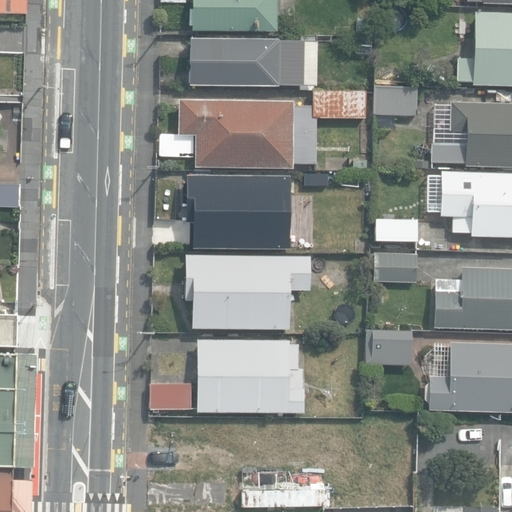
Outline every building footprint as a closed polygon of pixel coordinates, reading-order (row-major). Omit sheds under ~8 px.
[(0,0),(0,14),(26,15),(26,0),(0,0)] [(191,30),(276,31),(276,0),(160,0),(161,1),(192,2),(192,9),(188,9),(188,26),(191,26),(191,30)] [(511,14),(474,14),(473,59),(457,59),(456,82),(472,82),(472,86),(511,86),(511,14)] [(357,19),(357,36),(374,36),(374,19),(357,19)] [(189,87),(279,87),(279,84),(287,84),(287,43),(279,43),(279,39),(189,39),(189,87)] [(353,56),(373,56),(373,39),(354,39),(353,56)] [(374,87),(398,87),(399,65),(375,64),(374,87)] [(373,130),(388,130),(389,117),(416,117),(417,89),(374,88),(373,130)] [(312,116),(364,117),(365,91),(313,90),(312,116)] [(291,99),(177,100),(178,133),(159,133),(159,156),(195,156),(195,167),(291,170),(291,162),(307,162),(307,104),(291,104),(291,99)] [(464,165),(511,166),(511,103),(449,102),(448,131),(450,131),(449,150),(432,149),(432,164),(449,164),(449,162),(464,163),(464,165)] [(402,160),(402,146),(382,145),(382,160),(402,160)] [(351,160),(351,169),(368,168),(368,159),(351,160)] [(511,172),(441,171),(440,216),(452,217),(451,232),(469,232),(469,237),(511,238),(511,172)] [(191,248),(289,249),(290,220),(297,220),(297,200),(290,199),(290,187),(290,176),(185,175),(185,222),(191,222),(191,248)] [(0,206),(19,207),(20,185),(0,183),(0,206)] [(375,240),(416,241),(417,218),(375,218),(375,240)] [(299,252),(320,253),(321,232),(299,231),(299,252)] [(371,282),(415,282),(416,254),(372,254),(371,282)] [(191,328),(288,328),(288,289),(309,289),(309,255),(184,255),(184,301),(191,301),(191,328)] [(511,268),(460,266),(460,278),(433,277),(431,327),(511,330),(511,268)] [(0,346),(18,347),(19,316),(0,315),(0,346)] [(365,352),(391,353),(392,330),(366,329),(365,352)] [(196,411),(303,412),(303,388),(301,388),(301,368),(296,368),(297,344),(297,340),(287,340),(196,339),(196,411)] [(428,374),(427,410),(511,411),(511,343),(447,343),(446,375),(428,374)] [(0,467),(34,468),(37,356),(0,354),(0,467)] [(150,383),(150,408),(161,408),(191,408),(191,383),(161,383),(150,383)] [(258,414),(149,412),(148,453),(257,455),(258,414)] [(13,469),(0,468),(0,511),(31,511),(32,480),(13,480),(13,469)] [(240,489),(239,508),(320,509),(320,489),(240,489)]
